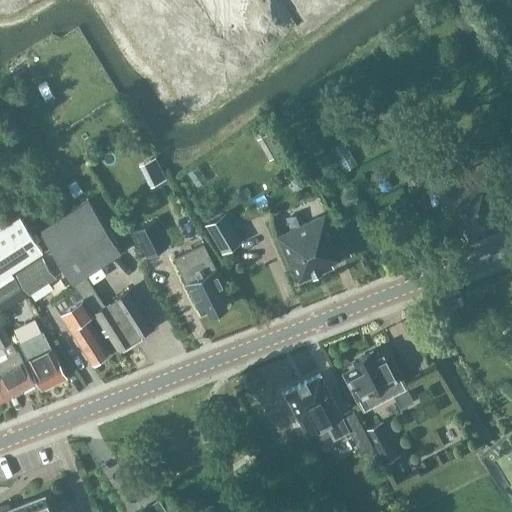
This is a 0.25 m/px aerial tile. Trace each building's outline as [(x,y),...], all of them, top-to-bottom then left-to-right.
[(131,0),(138,10),(152,0),(131,0)] [(182,0),(152,0),(138,10),(150,28),(142,34),(149,45),(171,32),(164,21),(187,7),(182,0)] [(188,47),(167,60),(175,71),(189,93),(228,68),(214,46),(196,58),(188,47)] [(486,162),(435,185),(460,239),(497,222),(494,216),(508,210),(486,162)] [(197,165),(187,172),(197,188),(207,181),(197,165)] [(132,339),(154,325),(131,289),(105,305),(84,274),(121,250),(89,200),(41,231),(53,250),(65,270),(84,298),(94,314),(117,349),(122,346),(124,349),(134,343),(132,339)] [(225,213),(206,224),(223,253),(242,242),(225,213)] [(298,282),(333,266),(332,262),(344,256),(326,214),(278,236),(298,282)] [(0,229),(0,278),(43,251),(20,217),(0,229)] [(168,245),(156,220),(135,231),(147,256),(168,245)] [(202,313),(208,310),(210,314),(227,305),(225,301),(231,298),(204,243),(175,258),(202,313)] [(53,250),(43,256),(56,276),(65,270),(53,250)] [(43,256),(16,273),(29,294),(56,276),(43,256)] [(0,307),(14,299),(16,302),(27,295),(15,278),(0,287),(0,307)] [(87,318),(94,314),(84,298),(60,313),(92,364),(109,353),(87,318)] [(32,316),(17,323),(21,333),(36,326),(32,316)] [(12,342),(0,320),(0,348),(2,347),(11,342),(12,342)] [(42,389),(67,378),(52,348),(51,348),(43,332),(19,344),(42,389)] [(407,387),(388,351),(375,358),(372,352),(355,361),(358,367),(345,374),(362,405),(391,390),(393,394),(407,387)] [(18,352),(17,352),(0,361),(0,386),(7,399),(35,383),(18,352)] [(299,385),(285,392),(307,435),(308,434),(313,444),(331,434),(334,439),(350,431),(361,451),(373,445),(354,409),(342,415),(320,374),(307,381),(306,380),(298,385),(299,385)] [(379,422),(367,429),(378,450),(384,463),(397,456),(390,444),(379,422)] [(252,450),(244,456),(249,464),(258,459),(252,450)] [(0,511),(67,511),(66,509),(58,511),(52,511),(48,501),(36,505),(32,507),(18,511),(13,511),(12,508),(11,508),(8,505),(5,507),(2,509),(0,510),(0,511)]
